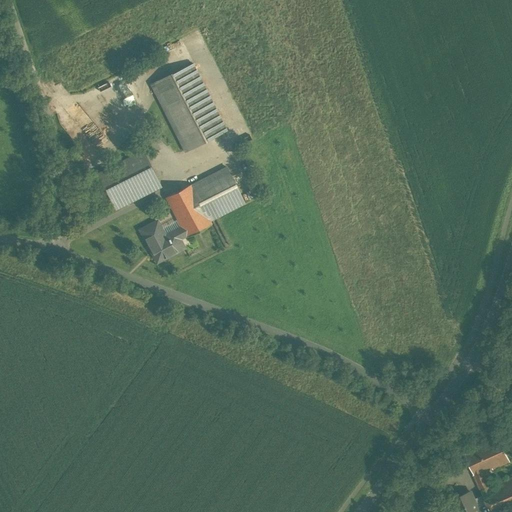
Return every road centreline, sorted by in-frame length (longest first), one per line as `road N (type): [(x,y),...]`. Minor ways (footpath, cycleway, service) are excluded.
road 1 (unclassified): [(52,252),(297,342),(430,418)]
road 2 (unclassified): [(13,0),(66,181),(52,252)]
road 3 (tertiary): [(511,262),(483,340),(430,418)]
